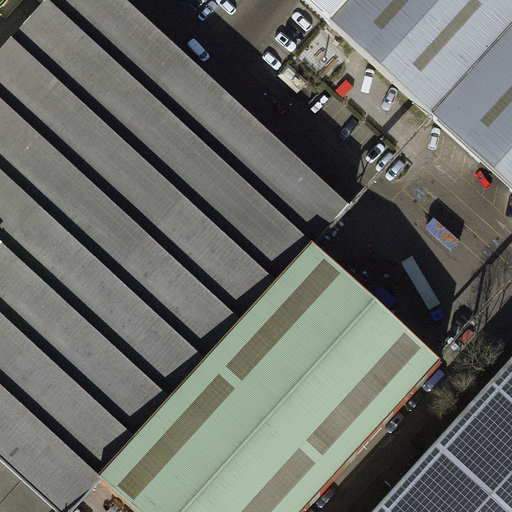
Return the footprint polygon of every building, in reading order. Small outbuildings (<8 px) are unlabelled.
[(65,511),(345,211),(115,0),(52,0),(0,56),(0,234),(9,243),(0,252),(0,511),(65,511)] [(41,0),(25,0),(34,8),(41,0)] [(338,0),(294,0),(318,22),(338,0)] [(511,0),(338,0),(318,22),(511,201),(511,0)] [(127,511),(312,511),(440,370),(312,255),(101,488),(127,511)] [(511,511),(511,353),(367,511),(511,511)]
